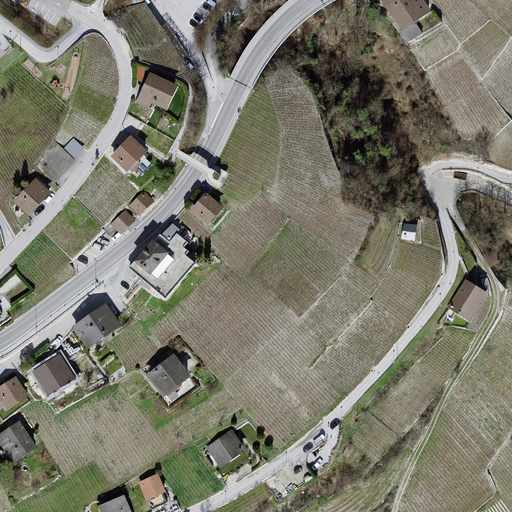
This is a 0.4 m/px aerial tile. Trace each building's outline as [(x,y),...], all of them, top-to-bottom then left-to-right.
[(419,7),(414,0),(370,0),(387,27),(419,7)] [(138,77),(144,79),(147,67),(140,66),(138,77)] [(177,88),(151,75),(137,103),(149,108),(152,102),(166,109),(177,88)] [(131,136),(111,156),(126,170),(146,150),(131,136)] [(36,181),(15,203),(30,216),(50,195),(36,181)] [(221,207),(204,192),(190,208),(207,223),(221,207)] [(151,201),(144,193),(132,206),(139,213),(151,201)] [(133,219),(125,210),(112,222),(120,231),(133,219)] [(415,239),(418,225),(406,222),(403,236),(415,239)] [(169,241),(160,233),(131,267),(165,296),(194,262),(185,255),(188,250),(184,247),(187,243),(175,234),(169,241)] [(487,291),(465,279),(448,307),(471,320),(487,291)] [(106,304),(73,327),(87,346),(119,324),(106,304)] [(190,375),(173,353),(146,374),(163,396),(190,375)] [(57,359),(36,371),(48,393),(73,379),(66,366),(62,369),(57,359)] [(15,377),(0,386),(0,398),(1,398),(6,406),(26,394),(15,377)] [(35,446),(19,422),(0,435),(0,448),(12,466),(22,459),(20,456),(35,446)] [(245,449),(231,429),(206,446),(220,466),(245,449)] [(299,456),(274,473),(288,492),(313,476),(299,456)] [(166,491),(158,473),(138,482),(145,499),(166,491)] [(130,511),(123,494),(98,504),(100,511),(130,511)]
